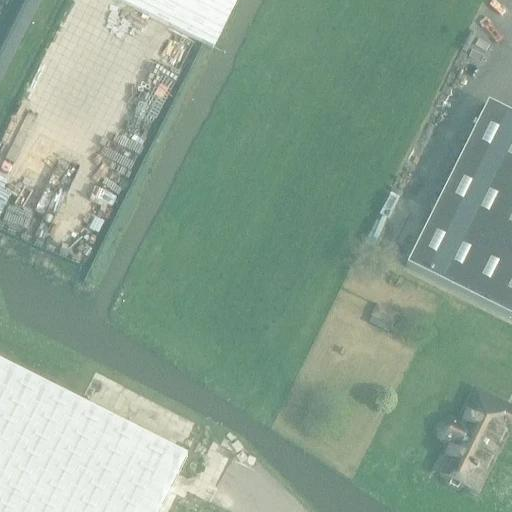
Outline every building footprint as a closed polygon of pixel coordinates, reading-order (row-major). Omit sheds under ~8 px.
[(113,0),(211,49),(235,0),(113,0)] [(511,118),(485,105),(405,268),(511,321),(511,118)] [(71,197),(102,206),(111,176),(80,167),(71,197)] [(369,318),(390,328),(397,315),(376,305),(369,318)] [(0,511),(156,511),(185,457),(1,363),(0,362),(0,511)] [(93,401),(105,376),(96,371),(84,397),(93,401)] [(511,410),(480,395),(463,429),(455,425),(451,423),(446,424),(442,426),(440,429),(439,434),(439,438),(441,442),(445,444),(454,449),(439,477),(477,496),(488,475),(481,471),(501,431),(511,436),(511,410)] [(170,444),(185,418),(143,396),(129,422),(170,444)]
